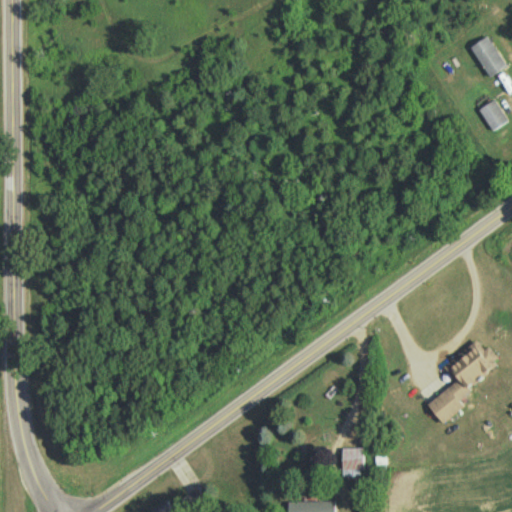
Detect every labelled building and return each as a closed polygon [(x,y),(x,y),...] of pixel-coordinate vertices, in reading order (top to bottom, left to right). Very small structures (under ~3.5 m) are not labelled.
[(491,81),(507,69),(487,39),(470,50),(491,81)] [(479,112),(493,134),(508,124),(494,102),(479,112)] [(444,369),(456,385),(429,407),(444,426),(465,410),(457,400),(499,367),(480,341),(444,369)] [(364,451),(342,451),(342,482),(364,482),(364,451)] [(168,503),(154,511),(186,511),(180,502),(172,508),(168,503)]
